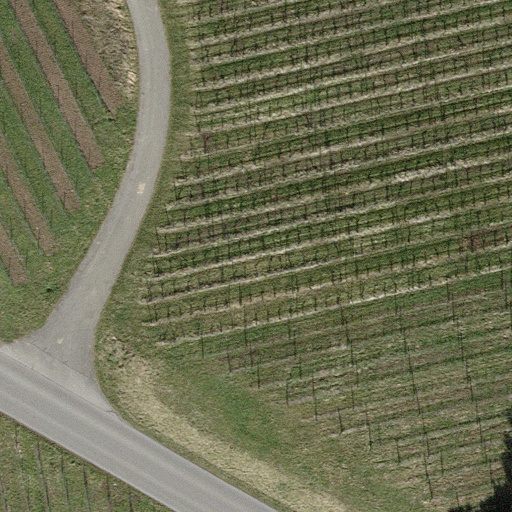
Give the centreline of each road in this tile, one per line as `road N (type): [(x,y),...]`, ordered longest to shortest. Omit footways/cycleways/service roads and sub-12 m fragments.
road 1 (track): [(138,0),(161,60),(156,163),(41,398)]
road 2 (tertiary): [(0,375),(251,511)]
